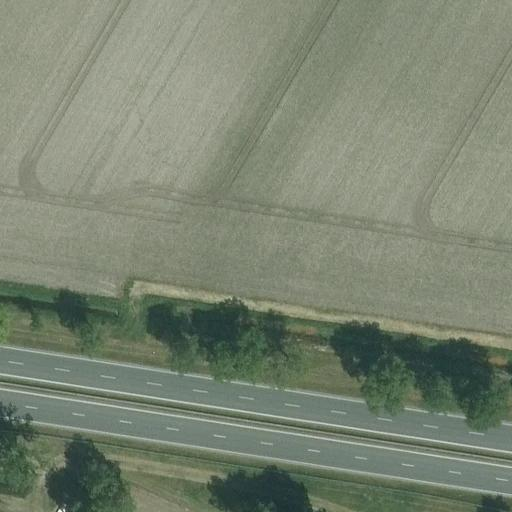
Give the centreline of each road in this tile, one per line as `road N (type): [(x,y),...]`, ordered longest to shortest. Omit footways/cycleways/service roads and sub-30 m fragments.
road 1 (trunk): [(0,399),(511,478)]
road 2 (trunk): [(511,435),(0,358)]
